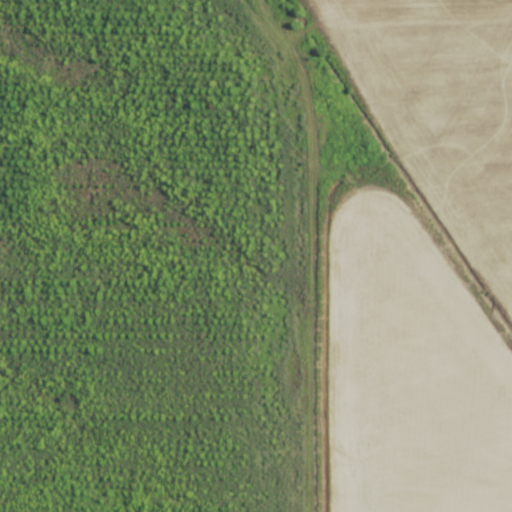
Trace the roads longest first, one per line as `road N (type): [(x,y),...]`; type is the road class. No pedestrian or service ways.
road 1 (residential): [(320,511),(314,155),(305,88),(285,33),(261,0)]
road 2 (residential): [(511,304),(327,20),(285,33)]
